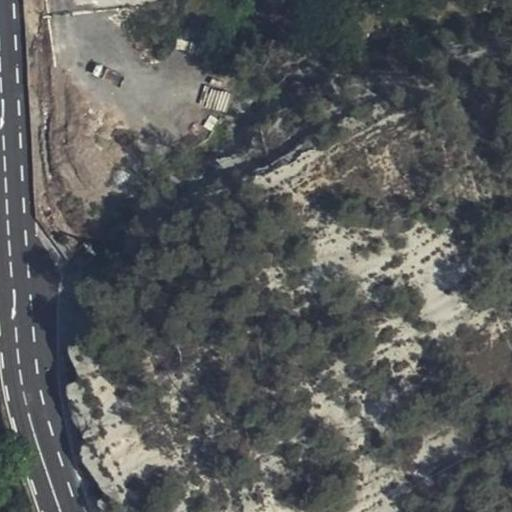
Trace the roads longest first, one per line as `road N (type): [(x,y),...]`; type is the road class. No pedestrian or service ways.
road 1 (unknown): [(14,309),(75,258),(280,134),(302,99),(301,56),(156,0)]
road 2 (primary): [(60,511),(19,368),(0,62)]
